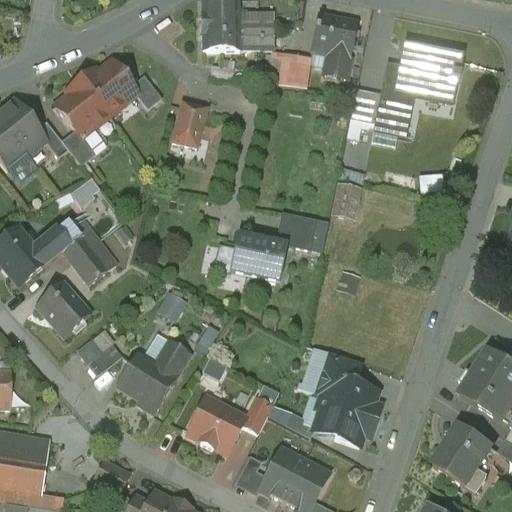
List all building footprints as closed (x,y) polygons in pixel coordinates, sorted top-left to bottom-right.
[(237,6),(201,6),(201,21),(200,21),(200,31),(237,31),(237,20),(237,6)] [(257,20),(237,20),(237,31),(257,31),(257,20)] [(355,29),(316,21),(309,56),(328,60),(323,83),(344,87),(355,29)] [(237,31),(200,31),(200,40),(201,40),(201,55),(237,55),(237,31)] [(257,31),(237,31),(237,55),(272,55),(271,31),(257,31)] [(437,62),(403,56),(399,75),(386,72),(375,129),(373,134),(400,139),(408,97),(449,105),(453,87),(458,88),(459,80),(457,79),(460,66),(437,61),(437,62)] [(296,62),(282,59),(276,92),(291,93),(296,62)] [(309,64),(296,62),(291,93),(304,95),(309,64)] [(110,67),(96,79),(93,75),(80,86),(108,122),(135,100),(136,99),(130,91),(110,67)] [(161,104),(143,81),(130,91),(136,99),(135,100),(147,115),(161,104)] [(108,122),(80,86),(66,97),(69,100),(54,112),(73,136),(80,144),(81,143),(95,132),(108,122)] [(380,101),(355,96),(349,123),(375,129),(380,101)] [(14,107),(0,117),(0,127),(28,163),(33,158),(35,153),(43,146),(36,135),(14,107)] [(205,114),(182,108),(172,148),(181,150),(181,149),(195,152),(205,114)] [(0,127),(0,165),(7,175),(17,167),(22,167),(28,163),(0,127)] [(60,147),(45,127),(36,135),(43,146),(57,164),(67,156),(60,147)] [(95,132),(81,143),(93,159),(104,151),(105,145),(95,132)] [(73,136),(60,147),(67,156),(80,172),(94,160),(93,159),(81,143),(80,144),(73,136)] [(446,177),(423,178),(424,196),(447,195),(446,177)] [(342,185),(334,218),(359,224),(367,192),(342,185)] [(287,251),(287,252),(321,259),(328,228),(281,218),(275,248),(287,251)] [(89,254),(72,231),(54,244),(54,245),(63,257),(71,268),(89,254)] [(17,233),(0,247),(0,270),(19,293),(47,270),(34,253),(17,233)] [(50,239),(34,253),(47,270),(63,257),(54,245),(54,244),(50,239)] [(275,248),(236,240),(228,279),(279,289),(287,252),(287,251),(275,248)] [(89,254),(71,268),(89,291),(107,277),(89,254)] [(360,282),(340,276),(335,293),(355,299),(360,282)] [(89,321),(61,289),(35,313),(64,344),(89,321)] [(171,295),(159,315),(177,326),(189,305),(171,295)] [(91,346),(76,358),(86,370),(101,359),(101,358),(91,346)] [(166,346),(152,370),(136,360),(116,393),(143,410),(141,413),(153,421),(190,361),(166,346)] [(111,350),(101,358),(101,359),(86,370),(96,383),(121,363),(111,350)] [(359,369),(329,359),(322,380),(352,390),(359,369)] [(511,412),(511,374),(488,359),(460,402),(502,428),(511,412)] [(9,377),(0,376),(0,414),(9,415),(9,377)] [(322,380),(319,379),(312,401),(319,403),(315,416),(321,418),(315,436),(334,442),(333,445),(358,453),(367,425),(374,427),(379,413),(372,410),(376,398),(352,390),(322,380)] [(243,425),(205,405),(186,441),(200,448),(199,449),(212,456),(213,454),(226,461),(241,432),(244,425),(243,425)] [(270,414),(253,405),(243,425),(244,425),(241,432),(257,441),(270,414)] [(491,452),(459,432),(433,472),(476,500),(486,484),(475,476),(491,452)] [(48,447),(0,439),(0,455),(46,463),(48,447)] [(511,448),(506,445),(497,458),(511,467),(511,448)] [(46,463),(0,455),(0,497),(40,504),(46,463)] [(303,469),(279,457),(259,496),(282,508),(303,469)] [(128,481),(103,468),(92,488),(117,501),(128,481)] [(310,511),(327,481),(303,469),(282,508),(289,511),(310,511)] [(172,509),(152,499),(146,511),(134,504),(129,511),(183,511),(173,506),(172,509)]
